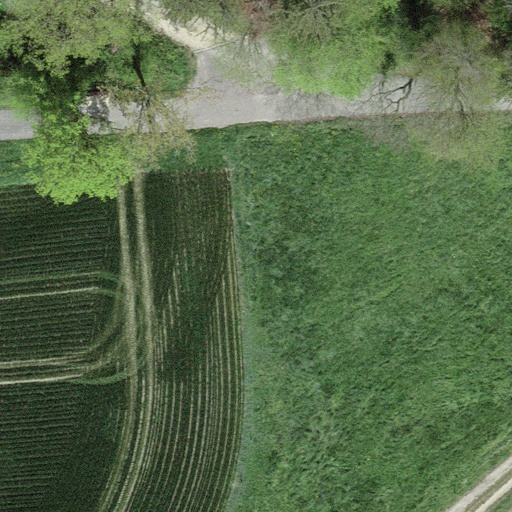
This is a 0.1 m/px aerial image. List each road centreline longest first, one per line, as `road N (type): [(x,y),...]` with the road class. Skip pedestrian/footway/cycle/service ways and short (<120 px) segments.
road 1 (track): [(0,127),(511,95)]
road 2 (track): [(319,104),(123,0)]
